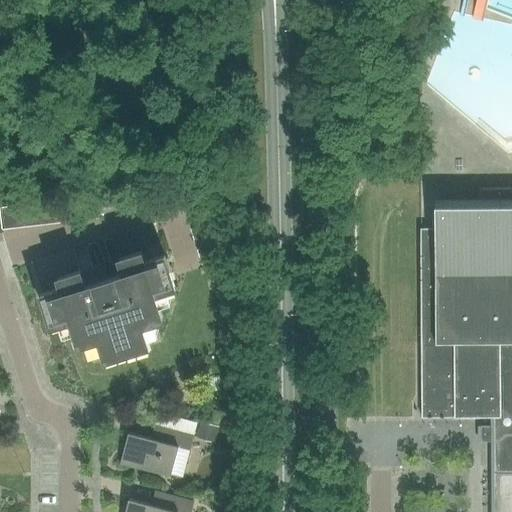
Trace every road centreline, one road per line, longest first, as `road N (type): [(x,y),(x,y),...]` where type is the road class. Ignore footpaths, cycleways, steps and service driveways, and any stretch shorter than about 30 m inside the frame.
road 1 (tertiary): [(283,511),(274,14)]
road 2 (track): [(419,188),(392,189),(377,203),(379,433)]
road 3 (residential): [(69,511),(69,422),(33,400),(1,304)]
